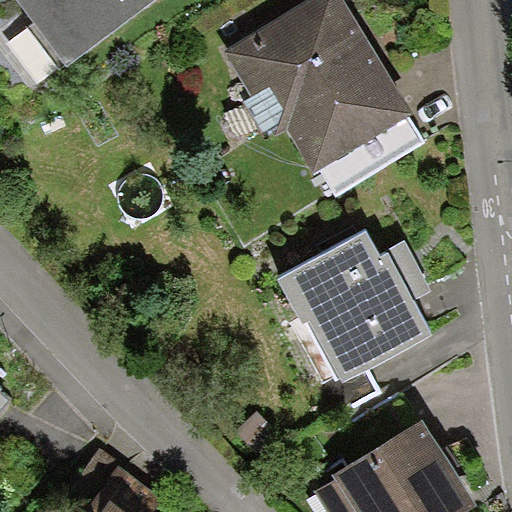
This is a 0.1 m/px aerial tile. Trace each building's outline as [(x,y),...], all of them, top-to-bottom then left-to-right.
[(160,0),(14,0),(65,69),(160,0)] [(408,116),(336,0),(321,0),(224,59),(265,126),(281,116),(316,172),(408,116)] [(378,222),(367,203),(265,260),(293,310),(285,314),(322,381),(327,378),(333,387),(446,325),(430,296),(448,286),(410,220),(394,229),(387,217),(378,222)] [(0,484),(3,481),(0,476),(0,461),(7,454),(0,442),(0,402),(11,390),(0,381),(0,484)] [(442,511),(476,491),(423,404),(330,460),(336,471),(310,487),(325,511),(442,511)] [(156,511),(111,476),(100,490),(92,483),(68,511),(156,511)]
